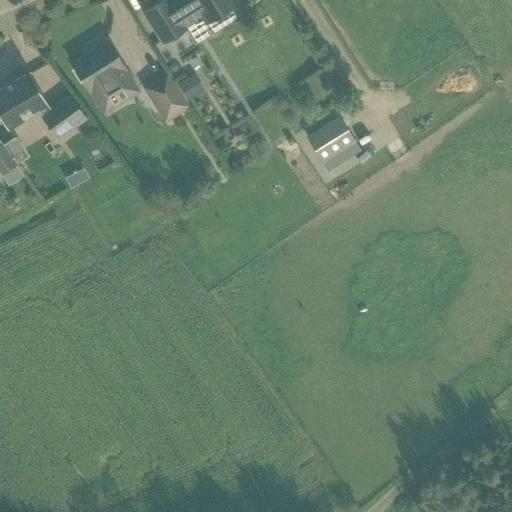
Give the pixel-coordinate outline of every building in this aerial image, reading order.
[(169,0),(170,0),(169,0),(162,0),(144,12),(163,42),(187,27),(186,26),(202,16),(206,22),(236,3),(233,0),(169,0)] [(138,92),(107,40),(92,50),(94,53),(73,66),(76,70),(73,72),(81,83),(83,82),(90,93),(91,93),(103,113),(138,92)] [(40,116),(56,139),(86,118),(70,95),(50,109),(46,103),(47,103),(29,72),(0,88),(0,117),(7,130),(24,120),(22,117),(37,109),(41,115),(40,116)] [(152,82),(174,115),(189,106),(186,101),(176,85),(167,72),(152,82)] [(188,77),(176,85),(186,101),(198,93),(188,77)] [(307,140),(320,161),(340,148),(327,127),(307,140)] [(0,172),(1,174),(8,185),(23,174),(16,164),(2,144),(0,141),(0,172)] [(83,168),(75,173),(79,182),(88,177),(83,168)]
